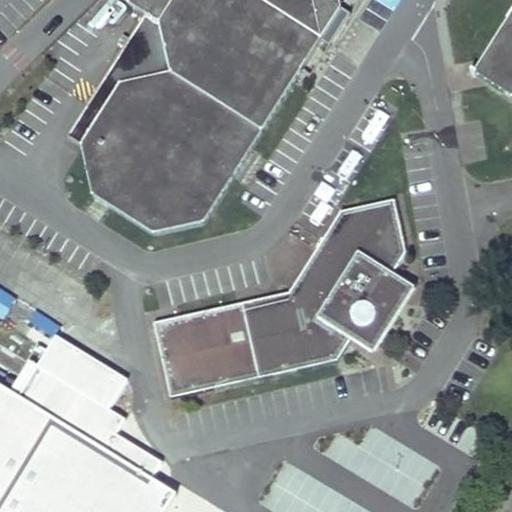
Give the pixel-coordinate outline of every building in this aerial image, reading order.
[(170,74),(121,85),(81,147),(93,197),(154,236),(204,225),(341,9),(339,0),(130,0),(127,6),(159,26),(170,74)] [(511,16),(475,74),(511,97),(511,16)] [(250,304),(267,378),(334,363),(350,339),(356,330),(360,332),(364,333),(369,331),(371,327),(371,323),(371,319),(366,315),(392,275),(405,256),(392,202),(341,213),(287,295),(250,304)] [(6,243),(0,253),(0,254),(51,282),(57,270),(6,243)] [(356,330),(350,339),(372,353),(414,289),(392,275),(366,315),(371,319),(371,323),(371,327),(369,331),(364,333),(360,332),(356,330)] [(250,304),(151,326),(168,401),(267,378),(250,304)] [(0,387),(0,511),(164,511),(175,495),(150,480),(161,463),(115,435),(124,420),(30,363),(11,394),(0,387)]
